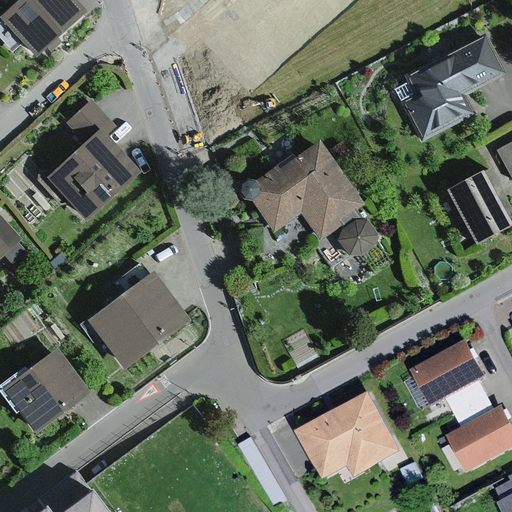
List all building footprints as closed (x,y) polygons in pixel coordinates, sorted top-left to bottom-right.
[(53,35),(80,11),(70,0),(14,0),(0,13),(0,24),(29,57),(42,45),(53,35)] [(413,95),(399,102),(419,141),(472,114),(463,96),(505,74),(484,33),(402,76),(413,95)] [(53,35),(42,45),(48,52),(59,42),(53,35)] [(63,121),(82,142),(96,129),(107,119),(89,99),(63,121)] [(82,142),(42,178),(81,221),(134,171),(96,129),(82,142)] [(239,200),(248,203),(271,233),(298,213),(319,241),(313,246),(331,269),(347,258),(356,256),(380,241),(355,214),(367,205),(315,136),(294,152),(291,149),(248,181),(241,180),(236,184),(234,192),(239,200)] [(511,141),(496,150),(511,180),(511,179),(511,141)] [(340,142),(329,149),(338,161),(348,154),(340,142)] [(486,167),(442,190),(470,244),(506,225),(488,190),(496,186),(486,167)] [(0,218),(0,254),(19,275),(34,262),(15,242),(18,239),(0,218)] [(258,231),(234,239),(247,277),(271,269),(258,231)] [(114,297),(144,274),(135,262),(105,285),(114,297)] [(114,297),(82,321),(119,369),(185,319),(148,271),(144,274),(114,297)] [(465,340),(410,371),(430,406),(444,398),(478,380),(485,375),(465,340)] [(52,347),(0,385),(0,391),(31,432),(86,392),(52,347)] [(444,398),(453,414),(487,396),(478,380),(444,398)] [(367,393),(297,431),(322,479),(346,466),(352,476),(399,451),(367,393)] [(453,414),(461,429),(495,411),(487,396),(453,414)] [(461,429),(448,437),(468,472),(511,446),(511,423),(502,406),(495,411),(461,429)] [(252,439),(238,448),(274,506),(288,497),(252,439)] [(415,463),(400,470),(407,486),(422,479),(415,463)] [(502,501),(511,495),(511,474),(508,476),(511,481),(496,489),(502,501)] [(106,511),(90,490),(61,511),(44,511),(43,510),(40,511),(106,511)] [(511,511),(511,495),(502,501),(498,503),(503,511),(511,511)] [(438,511),(432,500),(409,511),(438,511)]
